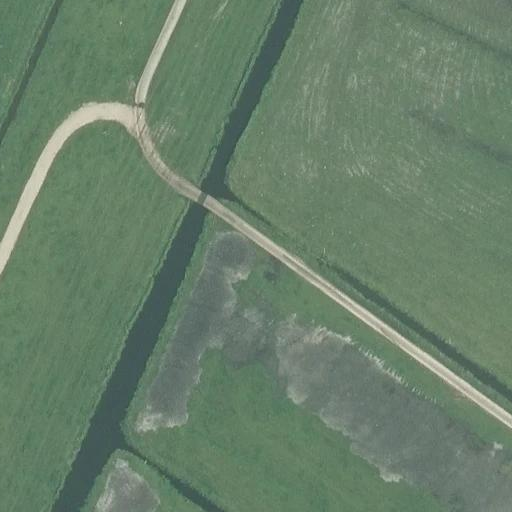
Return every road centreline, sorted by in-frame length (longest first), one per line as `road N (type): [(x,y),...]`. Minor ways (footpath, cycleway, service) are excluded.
road 1 (unclassified): [(511,425),(165,176),(145,151),(139,96),(180,0)]
road 2 (track): [(0,256),(64,128),(85,113),(114,111),(138,122)]
